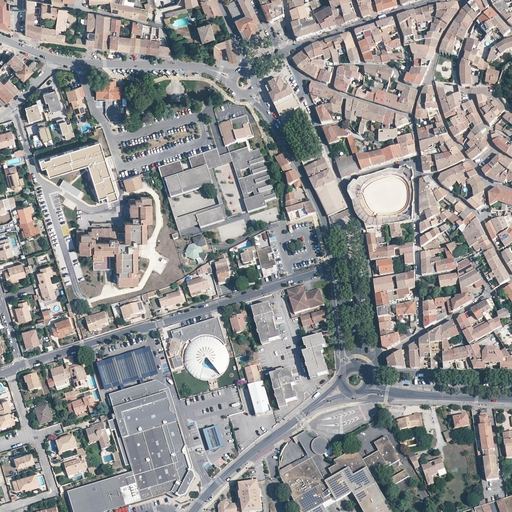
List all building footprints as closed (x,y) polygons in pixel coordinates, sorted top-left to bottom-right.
[(0,0),(0,26),(10,30),(9,0),(0,0)] [(25,20),(24,34),(32,36),(39,37),(40,26),(32,24),(33,1),(28,0),(22,0),(22,20),(25,20)] [(108,0),(109,2),(110,12),(115,13),(116,3),(113,2),(113,0),(108,0)] [(119,0),(119,4),(117,14),(137,18),(145,19),(145,18),(146,15),(144,14),(139,8),(122,4),(123,0),(119,0)] [(153,8),(150,0),(147,0),(148,3),(144,4),(146,11),(153,8)] [(200,3),(206,18),(220,14),(217,8),(213,0),(203,0),(201,1),(200,1),(200,3)] [(234,0),(225,4),(233,21),(245,15),(237,0),(234,0)] [(233,21),(241,37),(245,36),(246,37),(258,32),(257,30),(261,28),(258,22),(247,0),(237,0),(245,15),(233,21)] [(261,0),(259,1),(263,9),(273,6),(272,2),(274,2),(273,0),(261,0)] [(264,11),(270,23),(271,23),(274,22),(271,16),(283,11),(282,6),(281,0),(279,0),(274,2),(272,2),(273,6),(263,9),(264,11)] [(290,5),(291,13),(305,8),(304,6),(302,0),(288,0),(289,4),(289,5),(290,5)] [(318,6),(315,0),(313,1),(309,3),(311,7),(312,9),(318,6)] [(363,18),(378,14),(374,0),(372,0),(372,1),(371,1),(371,2),(372,5),(368,6),(368,7),(360,9),(360,12),(362,18),(363,18)] [(374,0),(378,14),(380,13),(384,12),(382,4),(380,0),(374,0)] [(382,4),(384,12),(386,11),(396,8),(397,7),(395,0),(388,0),(389,2),(382,4)] [(479,11),(482,15),(486,11),(484,6),(484,5),(483,3),(482,3),(480,0),(475,0),(473,2),(476,7),(479,11)] [(484,6),(486,11),(489,8),(485,0),(480,0),(482,3),(483,3),(484,5),(484,6)] [(335,21),(337,28),(341,26),(346,25),(346,24),(344,18),(341,7),(340,1),(330,4),(330,5),(331,8),(335,21)] [(469,6),(478,18),(482,15),(479,11),(476,7),(473,2),(470,5),(469,6)] [(507,5),(505,2),(501,3),(495,6),(493,6),(498,11),(498,12),(501,15),(509,11),(511,9),(511,3),(508,5),(507,5)] [(341,7),(344,18),(347,17),(355,15),(354,10),(352,4),(341,7)] [(41,10),(40,17),(55,19),(57,8),(53,8),(51,7),(50,12),(45,11),(46,6),(41,5),(41,6),(41,10)] [(314,16),(315,16),(331,8),(330,5),(314,14),(314,16)] [(436,19),(442,21),(445,17),(447,17),(448,12),(446,12),(445,6),(440,6),(439,6),(437,6),(429,8),(429,10),(430,14),(431,17),(431,18),(435,19),(436,19)] [(463,11),(474,22),(478,18),(469,6),(463,11)] [(54,28),(54,29),(65,31),(68,10),(57,8),(55,19),(54,28)] [(292,26),(297,41),(313,36),(313,35),(317,26),(319,28),(320,27),(318,21),(310,24),(309,20),(308,18),(306,13),(305,8),(291,13),(292,15),(294,24),(294,25),(293,25),(292,26)] [(320,27),(323,32),(331,30),(337,28),(335,21),(331,8),(315,16),(318,21),(320,27)] [(428,23),(432,22),(431,18),(431,17),(430,14),(429,10),(429,8),(424,9),(422,10),(423,16),(424,18),(426,23),(428,23)] [(511,9),(509,11),(501,15),(503,18),(504,18),(508,23),(511,19),(511,9)] [(416,16),(419,32),(427,30),(428,27),(428,23),(426,23),(424,18),(423,16),(422,10),(418,11),(415,13),(416,16)] [(478,21),(484,28),(498,18),(494,14),(491,10),(478,21)] [(271,16),(274,22),(285,17),(284,14),(283,11),(271,16)] [(463,24),(468,31),(468,30),(474,22),(463,11),(462,13),(460,15),(465,20),(463,24)] [(94,31),(95,13),(87,12),(86,30),(89,30),(89,32),(88,32),(87,32),(86,33),(86,34),(86,35),(86,36),(86,37),(87,37),(87,38),(88,38),(94,38),(94,31)] [(447,17),(452,20),(458,12),(448,12),(447,17)] [(110,17),(95,13),(94,31),(94,38),(94,46),(100,47),(107,48),(108,47),(110,17)] [(400,26),(402,31),(409,30),(415,29),(416,32),(419,32),(416,16),(415,13),(399,18),(398,18),(398,19),(400,26)] [(344,18),(346,24),(348,23),(357,20),(355,15),(347,17),(344,18)] [(457,20),(455,23),(461,27),(457,36),(456,38),(457,39),(463,41),(468,31),(463,24),(465,20),(460,15),(457,20)] [(110,17),(108,47),(115,49),(117,35),(119,19),(110,17)] [(444,23),(448,26),(450,23),(452,20),(447,17),(445,17),(442,21),(441,22),(444,23)] [(504,37),(504,38),(510,31),(507,28),(498,18),(484,28),(482,29),(486,34),(496,28),(504,37)] [(444,31),(444,32),(448,26),(444,23),(441,22),(442,21),(436,19),(435,19),(434,20),(436,21),(434,26),(438,28),(444,31)] [(392,20),(377,25),(378,30),(380,35),(386,33),(388,35),(395,30),(394,30),(395,29),(395,28),(395,27),(393,20),(392,20)] [(130,37),(128,50),(130,51),(133,51),(137,23),(131,22),(131,26),(130,37)] [(137,23),(133,51),(135,51),(138,52),(141,24),(137,23)] [(195,26),(200,42),(212,38),(207,23),(195,26)] [(449,33),(457,36),(461,27),(455,23),(450,31),(449,33)] [(141,24),(138,52),(143,52),(148,53),(150,39),(151,26),(141,24)] [(40,26),(39,37),(60,41),(63,38),(63,34),(54,33),(54,29),(54,28),(40,26)] [(313,35),(313,36),(317,34),(323,32),(320,27),(319,28),(317,26),(313,35)] [(432,34),(441,36),(442,34),(444,31),(438,28),(434,26),(433,26),(432,27),(431,34),(432,34)] [(404,36),(405,38),(413,37),(412,33),(416,32),(415,29),(409,30),(402,31),(404,36)] [(374,40),(376,45),(383,43),(380,35),(378,30),(371,32),(373,37),(373,39),(374,40)] [(398,35),(395,30),(388,35),(386,33),(380,35),(383,43),(385,47),(400,40),(399,37),(399,36),(398,35)] [(358,42),(359,44),(366,41),(373,39),(373,37),(371,32),(364,34),(357,37),(357,38),(358,42)] [(346,47),(347,53),(356,51),(350,35),(349,34),(343,36),(340,37),(342,40),(343,39),(345,45),(346,47)] [(433,41),(439,42),(440,39),(441,36),(432,34),(431,34),(428,34),(428,38),(420,38),(420,41),(423,41),(433,41)] [(445,39),(444,42),(454,46),(458,47),(460,44),(455,42),(456,41),(454,40),(455,38),(448,34),(445,39)] [(117,35),(115,49),(120,49),(128,50),(130,37),(117,35)] [(486,39),(496,49),(499,47),(498,45),(496,41),(495,41),(492,37),(491,35),(489,37),(488,36),(486,37),(485,38),(486,39)] [(423,48),(436,49),(437,47),(439,42),(433,41),(423,41),(420,41),(415,41),(415,38),(415,36),(413,37),(405,38),(404,47),(405,47),(410,46),(415,46),(423,47),(423,48)] [(336,38),(340,45),(343,44),(344,45),(345,45),(343,39),(342,40),(340,37),(336,38)] [(222,47),(223,53),(226,52),(225,50),(232,48),(232,46),(230,41),(229,38),(223,40),(225,46),(222,47)] [(335,48),(337,51),(342,49),(341,48),(343,47),(342,46),(341,46),(340,45),(336,38),(332,40),(335,48)] [(150,39),(148,53),(152,53),(157,54),(157,48),(158,40),(150,39)] [(361,51),(365,63),(374,64),(382,64),(381,58),(380,54),(376,55),(377,58),(373,59),(370,51),(372,51),(371,49),(377,47),(376,45),(374,40),(373,39),(366,41),(359,44),(361,51)] [(476,42),(468,39),(467,41),(470,42),(469,45),(468,47),(475,50),(477,51),(479,47),(475,45),(476,42)] [(484,62),(487,63),(489,58),(491,55),(492,51),(496,49),(486,39),(481,43),(481,44),(479,47),(477,51),(480,52),(477,58),(484,62)] [(212,43),(212,60),(218,61),(218,48),(222,47),(225,46),(223,40),(212,43)] [(327,45),(329,50),(335,48),(332,40),(331,40),(325,42),(326,45),(327,45)] [(386,51),(387,54),(392,54),(391,50),(395,49),(395,50),(401,48),(400,40),(385,47),(386,51)] [(487,63),(489,64),(508,51),(511,49),(511,40),(509,41),(504,43),(499,47),(496,49),(492,51),(491,55),(489,58),(487,63)] [(322,50),(323,53),(329,50),(327,45),(326,45),(325,42),(320,44),(319,44),(322,50)] [(441,49),(440,52),(453,56),(453,55),(458,57),(461,49),(458,47),(456,52),(453,52),(454,46),(444,42),(441,49)] [(315,60),(316,62),(322,62),(325,62),(323,53),(322,50),(319,44),(314,46),(313,47),(314,54),(315,60)] [(423,57),(433,58),(436,49),(423,48),(423,47),(415,46),(410,46),(412,53),(413,55),(414,55),(421,54),(424,54),(423,57)] [(311,61),(313,63),(316,62),(315,60),(314,54),(313,47),(308,49),(305,51),(307,56),(311,61)] [(472,56),(475,50),(468,47),(467,50),(465,50),(464,52),(466,53),(472,56)] [(226,52),(228,61),(236,62),(232,48),(225,50),(226,52)] [(334,64),(339,64),(337,51),(335,48),(329,50),(323,53),(325,62),(329,60),(330,63),(333,63),(334,64)] [(347,53),(350,64),(359,63),(360,62),(360,61),(359,59),(357,50),(356,51),(347,53)] [(323,67),(327,68),(328,62),(325,62),(322,62),(316,62),(313,63),(311,61),(307,56),(305,51),(301,54),(306,60),(308,61),(311,65),(312,65),(323,67)] [(381,58),(382,64),(386,64),(391,63),(387,54),(386,51),(382,53),(383,57),(381,58)] [(9,64),(16,70),(24,63),(17,56),(14,53),(13,53),(6,61),(9,64)] [(478,69),(482,71),(482,70),(484,62),(477,58),(472,56),(466,53),(464,60),(471,63),(473,64),(479,66),(478,68),(478,69)] [(319,70),(322,71),(323,67),(312,65),(311,65),(308,61),(306,60),(301,54),(298,56),(304,64),(306,62),(308,65),(310,67),(311,67),(313,68),(315,69),(319,70)] [(422,62),(431,63),(432,60),(433,58),(423,57),(424,54),(421,54),(414,55),(414,62),(422,62)] [(511,55),(501,60),(509,64),(511,62),(511,55)] [(295,63),(298,68),(304,64),(298,56),(293,60),(295,63)] [(470,63),(464,60),(463,59),(460,67),(460,76),(461,87),(470,87),(471,87),(471,76),(468,76),(468,70),(469,67),(470,63)] [(2,65),(0,66),(0,73),(9,64),(6,61),(5,61),(2,65)] [(14,72),(22,80),(36,66),(36,62),(34,61),(32,61),(27,66),(24,63),(16,70),(14,72)] [(300,69),(302,71),(308,65),(306,62),(304,64),(298,68),(300,69)] [(415,76),(424,78),(425,75),(428,70),(421,69),(422,62),(414,62),(411,62),(411,68),(412,69),(409,74),(414,77),(415,76)] [(485,82),(497,84),(499,72),(488,70),(489,64),(487,63),(484,62),(482,70),(487,71),(485,82)] [(304,72),(306,74),(309,71),(311,67),(310,67),(308,65),(302,71),(304,72)] [(310,76),(315,79),(319,70),(315,69),(313,68),(311,67),(309,71),(306,74),(310,76)] [(336,81),(349,86),(351,82),(354,80),(359,82),(359,79),(362,80),(361,82),(364,83),(364,78),(361,75),(357,75),(346,73),(344,73),(344,68),(342,68),(341,68),(340,69),(339,69),(339,70),(338,71),(336,81)] [(389,83),(390,79),(392,79),(393,72),(385,70),(365,68),(365,74),(376,79),(382,80),(389,83)] [(325,84),(327,84),(330,83),(332,75),(327,73),(326,73),(322,82),(325,84)] [(412,86),(419,87),(421,83),(424,78),(415,76),(414,77),(409,74),(407,74),(404,82),(405,83),(412,86)] [(266,87),(274,105),(294,96),(285,78),(281,80),(281,79),(269,84),(270,86),(266,87)] [(2,84),(13,95),(18,90),(7,79),(2,84)] [(96,86),(96,97),(120,97),(120,86),(114,86),(115,80),(102,80),(102,86),(96,86)] [(337,90),(346,94),(349,86),(336,81),(335,88),(335,89),(336,89),(336,90),(337,90)] [(312,83),(310,88),(308,88),(311,95),(318,97),(321,98),(322,94),(323,93),(325,89),(320,87),(317,86),(312,83)] [(0,105),(0,106),(5,102),(8,99),(13,95),(2,84),(0,85),(0,105)] [(397,90),(403,93),(405,88),(399,84),(397,90)] [(65,91),(68,101),(71,100),(76,118),(81,117),(80,113),(84,111),(80,96),(85,95),(82,86),(77,87),(68,90),(65,91)] [(419,103),(418,105),(426,106),(427,106),(427,104),(428,97),(435,97),(432,87),(427,88),(425,88),(423,91),(422,93),(422,95),(421,98),(419,101),(419,103)] [(367,101),(374,103),(377,95),(378,91),(371,88),(370,91),(373,92),(372,95),(367,93),(358,90),(356,97),(367,101)] [(401,99),(414,103),(416,97),(417,92),(411,90),(405,88),(403,93),(401,99)] [(43,93),(45,101),(47,101),(50,111),(59,108),(54,89),(43,93)] [(322,94),(321,98),(322,98),(327,100),(327,98),(326,98),(330,91),(327,90),(325,89),(323,93),(322,94)] [(443,111),(445,116),(451,112),(449,106),(446,99),(447,99),(445,95),(444,89),(437,89),(439,95),(440,100),(442,106),(443,111)] [(327,98),(327,100),(331,101),(332,100),(334,100),(336,94),(332,92),(330,91),(326,98),(327,98)] [(378,104),(383,106),(385,98),(386,94),(378,91),(377,95),(374,103),(378,104)] [(449,106),(451,112),(455,110),(462,106),(461,102),(459,93),(450,98),(447,99),(446,99),(449,106)] [(331,101),(330,106),(334,106),(335,107),(342,107),(344,98),(337,94),(336,94),(334,100),(332,100),(331,101)] [(383,106),(398,111),(400,105),(399,104),(401,99),(386,94),(385,98),(383,106)] [(299,125),(306,121),(294,96),(274,105),(280,116),(288,112),(290,117),(294,115),(299,125)] [(478,100),(479,105),(487,102),(486,97),(477,97),(478,100)] [(398,111),(411,114),(412,109),(414,103),(401,99),(399,104),(400,105),(398,111)] [(346,107),(346,111),(352,112),(354,102),(352,101),(347,101),(346,107)] [(488,107),(492,112),(496,109),(500,106),(498,104),(495,101),(491,104),(490,101),(487,102),(488,107)] [(455,110),(458,116),(465,112),(468,111),(468,110),(474,106),(473,104),(472,102),(468,103),(465,105),(462,106),(455,110)] [(480,108),(480,112),(488,107),(487,102),(479,105),(480,108)] [(26,112),(28,121),(41,117),(36,103),(31,105),(31,106),(26,108),(26,109),(27,111),(26,112)] [(359,103),(357,110),(363,111),(367,113),(369,106),(363,105),(359,103)] [(429,119),(429,120),(440,116),(439,113),(439,111),(438,110),(438,109),(436,103),(427,104),(427,106),(426,106),(426,112),(428,111),(429,119)] [(319,117),(322,124),(333,122),(329,114),(339,115),(341,115),(342,107),(335,107),(334,106),(330,106),(328,105),(327,106),(326,106),(325,106),(316,110),(317,112),(319,117)] [(416,117),(416,119),(422,119),(429,119),(428,111),(426,112),(426,106),(418,105),(417,107),(417,111),(417,113),(416,117)] [(360,126),(359,134),(363,135),(366,120),(372,122),(371,131),(373,131),(375,132),(376,131),(376,128),(376,127),(377,126),(377,125),(377,123),(378,118),(378,117),(378,116),(379,110),(369,106),(367,113),(363,111),(361,118),(362,119),(360,126)] [(468,111),(471,116),(473,115),(474,114),(477,113),(475,109),(474,106),(468,110),(468,111)] [(496,109),(501,114),(503,113),(505,111),(500,106),(496,109)] [(481,113),(484,118),(487,116),(492,112),(488,107),(480,112),(481,113)] [(487,116),(493,122),(497,119),(498,118),(501,114),(496,109),(492,112),(487,116)] [(361,118),(363,111),(357,110),(357,113),(352,112),(346,111),(346,112),(346,116),(346,118),(347,121),(350,121),(355,122),(356,117),(361,118)] [(378,118),(377,123),(383,124),(386,112),(382,111),(379,110),(378,116),(378,117),(378,118)] [(445,117),(446,119),(450,117),(452,121),(458,117),(458,116),(455,110),(451,112),(445,116),(445,117)] [(383,124),(383,125),(386,126),(386,129),(389,129),(389,128),(390,125),(392,114),(390,113),(386,112),(383,124)] [(462,124),(463,125),(468,120),(467,118),(467,117),(465,112),(458,116),(462,124)] [(472,127),(474,130),(474,129),(483,124),(480,119),(477,113),(474,114),(473,115),(471,116),(467,117),(467,118),(468,120),(471,125),(472,127)] [(511,116),(508,113),(503,118),(509,122),(511,118),(511,116)] [(396,115),(396,125),(397,129),(398,129),(409,124),(408,122),(407,120),(406,119),(405,118),(404,118),(403,117),(396,115)] [(426,128),(428,135),(434,133),(438,132),(445,129),(444,126),(443,124),(442,123),(442,121),(440,116),(429,120),(430,122),(431,122),(433,127),(426,128)] [(448,125),(450,129),(454,127),(455,129),(462,124),(458,116),(458,117),(452,121),(450,122),(447,123),(448,125)] [(489,126),(493,122),(487,116),(484,118),(489,126)] [(249,125),(248,122),(246,118),(231,123),(235,134),(244,131),(243,127),(249,125)] [(74,135),(70,123),(66,124),(65,120),(64,121),(61,122),(61,119),(56,120),(57,123),(58,123),(62,135),(64,134),(65,139),(70,138),(69,137),(74,135)] [(422,119),(424,129),(426,128),(433,127),(431,122),(430,122),(429,120),(429,119),(422,119)] [(451,132),(455,138),(456,139),(457,140),(458,141),(461,137),(459,135),(461,134),(469,128),(468,126),(471,125),(468,120),(463,125),(462,124),(455,129),(454,127),(450,129),(450,131),(451,132)] [(42,141),(52,138),(48,126),(45,127),(43,121),(37,123),(42,141)] [(221,126),(227,147),(237,144),(237,143),(248,139),(253,137),(249,125),(243,127),(244,131),(235,134),(231,123),(221,126)] [(467,144),(471,149),(476,145),(481,141),(485,139),(481,134),(486,129),(483,124),(474,129),(474,130),(467,138),(468,138),(471,141),(467,144)] [(353,129),(358,135),(359,135),(359,134),(360,126),(352,128),(353,129)] [(327,138),(330,146),(336,143),(339,142),(337,139),(345,138),(348,138),(350,136),(342,130),(338,128),(336,127),(324,129),(327,138)] [(419,139),(420,143),(430,140),(428,135),(426,128),(424,129),(418,130),(418,133),(419,136),(419,139)] [(393,131),(389,131),(382,131),(379,132),(379,141),(379,142),(380,142),(393,140),(394,139),(397,138),(398,129),(397,129),(393,131)] [(428,135),(430,140),(436,138),(436,139),(440,138),(445,136),(448,136),(447,133),(445,129),(438,132),(434,133),(428,135)] [(492,130),(491,132),(493,142),(501,137),(499,136),(498,135),(498,134),(497,134),(496,133),(495,133),(495,132),(494,132),(492,130)] [(0,134),(0,146),(14,143),(11,131),(0,134)] [(397,138),(399,146),(400,146),(401,150),(415,146),(414,141),(414,139),(413,137),(413,134),(397,138)] [(348,138),(354,156),(356,156),(359,155),(353,138),(350,136),(348,138)] [(450,139),(448,136),(445,136),(440,138),(436,139),(438,144),(440,147),(440,148),(446,145),(446,144),(452,141),(450,139)] [(501,137),(493,142),(495,144),(497,147),(504,139),(501,137)] [(420,143),(421,150),(428,147),(438,144),(436,139),(436,138),(430,140),(420,143)] [(504,139),(497,147),(498,148),(502,151),(507,154),(511,145),(505,140),(504,139)] [(43,158),(38,159),(41,167),(45,166),(47,174),(51,173),(51,175),(60,172),(60,170),(66,168),(67,170),(76,167),(75,165),(82,163),(82,165),(83,165),(89,170),(99,202),(115,198),(105,166),(107,166),(99,140),(94,142),(94,144),(88,145),(87,144),(78,146),(79,148),(73,150),(72,149),(63,152),(64,153),(57,155),(57,153),(49,156),(49,157),(44,159),(43,158)] [(456,147),(452,141),(446,144),(446,145),(440,148),(442,151),(450,150),(456,147)] [(476,145),(482,152),(484,151),(487,148),(487,147),(481,141),(476,145)] [(466,153),(469,158),(470,159),(471,159),(471,160),(472,160),(473,159),(474,159),(474,158),(482,152),(476,145),(471,149),(466,153)] [(382,151),(386,163),(395,161),(403,158),(401,150),(400,146),(399,146),(395,147),(382,151)] [(401,150),(403,158),(404,158),(416,155),(415,146),(401,150)] [(461,153),(456,147),(450,150),(451,152),(453,157),(461,153)] [(272,188),(270,182),(271,182),(270,178),(269,179),(267,173),(268,173),(267,169),(266,170),(264,164),(265,163),(264,160),(263,160),(260,151),(250,155),(248,149),(238,153),(241,161),(238,162),(241,173),(250,170),(253,177),(244,180),(249,196),(254,194),(256,199),(250,200),(253,212),(253,213),(268,209),(266,204),(277,200),(276,196),(274,197),(273,191),(274,191),(273,187),(272,188)] [(230,165),(233,164),(239,181),(236,182),(244,207),(231,211),(233,218),(253,212),(250,200),(249,196),(244,180),(241,173),(238,162),(241,161),(238,153),(220,158),(218,151),(204,155),(209,172),(211,171),(230,165)] [(386,163),(382,151),(379,152),(370,154),(374,167),(376,166),(386,163)] [(447,160),(451,166),(457,164),(459,163),(465,160),(461,153),(453,157),(447,160)] [(276,158),(282,168),(288,164),(283,154),(276,158)] [(374,167),(370,154),(368,154),(359,155),(356,156),(362,171),(366,169),(370,168),(372,167),(374,167)] [(204,155),(190,160),(194,174),(185,177),(181,163),(160,170),(169,198),(213,184),(209,172),(204,155)] [(499,155),(489,165),(493,170),(499,164),(506,169),(508,170),(511,163),(511,162),(506,160),(505,160),(504,159),(499,155)] [(362,171),(356,156),(354,156),(350,157),(347,158),(341,161),(336,163),(342,179),(356,173),(360,171),(362,171)] [(304,166),(325,216),(345,208),(325,158),(304,166)] [(423,165),(424,173),(431,172),(430,167),(437,166),(438,172),(446,169),(447,168),(448,168),(451,166),(447,160),(445,160),(436,163),(431,163),(423,165)] [(454,169),(459,179),(459,180),(467,176),(470,174),(469,172),(474,170),(471,166),(468,163),(454,169)] [(283,171),(286,175),(287,175),(293,173),(288,164),(282,168),(283,171)] [(493,170),(486,176),(489,178),(494,181),(499,176),(506,169),(499,164),(493,170)] [(211,171),(225,213),(244,207),(230,165),(211,171)] [(485,168),(482,171),(486,176),(493,170),(489,165),(485,168)] [(5,175),(9,188),(14,187),(15,190),(21,188),(20,185),(18,178),(14,166),(8,168),(9,173),(5,175)] [(414,174),(407,168),(400,169),(400,171),(390,170),(360,180),(358,184),(355,183),(350,191),(349,196),(364,223),(369,227),(378,229),(392,228),(401,227),(414,225),(413,207),(414,199),(414,193),(413,186),(412,181),(414,178),(414,174)] [(459,179),(454,169),(441,175),(438,181),(441,183),(443,185),(444,187),(451,191),(454,188),(452,187),(459,179)] [(501,177),(498,182),(501,183),(504,184),(505,183),(508,176),(510,171),(508,170),(506,169),(501,177)] [(467,176),(470,180),(478,176),(476,173),(475,172),(474,171),(474,170),(469,172),(470,174),(467,176)] [(302,185),(295,171),(293,173),(287,175),(288,179),(286,179),(286,186),(288,187),(294,183),(296,188),(302,185)] [(123,179),(127,190),(142,185),(138,174),(123,179)] [(459,180),(462,186),(469,183),(473,189),(474,198),(476,197),(478,196),(484,192),(483,183),(481,180),(478,176),(470,180),(467,176),(459,180)] [(433,192),(434,194),(441,190),(434,182),(429,177),(423,179),(430,190),(431,190),(433,192)] [(433,192),(431,190),(430,190),(423,179),(420,180),(420,186),(420,214),(425,212),(427,211),(438,208),(440,207),(438,203),(434,194),(433,192)] [(170,201),(214,187),(213,184),(169,198),(170,201)] [(489,194),(490,206),(498,202),(503,190),(497,188),(493,191),(489,194)] [(434,194),(438,203),(442,200),(450,207),(453,205),(445,198),(449,195),(444,192),(441,190),(434,194)] [(503,190),(498,202),(506,204),(511,206),(511,193),(509,192),(503,190)] [(475,208),(476,210),(484,206),(480,202),(485,197),(484,192),(478,196),(476,197),(474,198),(467,202),(475,208)] [(295,200),(292,193),(286,195),(286,202),(286,203),(295,200)] [(453,205),(456,207),(459,203),(456,200),(454,200),(449,195),(445,198),(453,205)] [(78,244),(78,253),(83,253),(88,253),(88,252),(92,252),(92,255),(92,262),(102,262),(102,253),(109,253),(112,253),(112,250),(114,250),(114,255),(114,270),(117,269),(117,284),(136,283),(136,274),(138,274),(138,271),(134,271),(134,269),(136,269),(136,249),(137,249),(137,241),(140,241),(145,241),(145,221),(150,221),(150,196),(140,197),(140,199),(134,199),(134,198),(128,198),(129,216),(131,216),(131,221),(129,221),(123,221),(123,232),(123,241),(116,241),(116,232),(116,230),(111,230),(111,227),(91,228),(91,230),(91,233),(88,233),(84,233),(79,234),(80,240),(78,240),(78,244)] [(299,205),(297,199),(295,200),(286,203),(286,208),(286,210),(299,205)] [(289,218),(291,221),(293,220),(291,217),(293,216),(292,212),(299,210),(301,218),(315,213),(316,213),(310,202),(286,210),(289,218)] [(458,219),(460,221),(463,224),(472,214),(467,210),(467,209),(459,203),(456,207),(455,208),(456,212),(461,215),(458,219)] [(18,220),(19,224),(31,220),(29,212),(27,206),(17,209),(18,213),(19,216),(20,219),(18,220)] [(342,210),(345,217),(350,214),(347,208),(342,210)] [(438,208),(427,211),(429,220),(432,219),(434,218),(436,217),(437,217),(439,216),(440,215),(438,208)] [(221,210),(197,218),(201,230),(225,222),(221,210)] [(439,216),(443,221),(447,219),(448,220),(453,215),(447,212),(440,215),(439,216)] [(458,229),(463,234),(469,226),(470,226),(477,219),(475,217),(472,214),(463,224),(460,221),(458,223),(457,224),(455,225),(458,229)] [(450,222),(454,226),(455,225),(457,224),(458,223),(460,221),(458,219),(453,215),(448,220),(450,222)] [(420,229),(421,233),(422,233),(431,228),(433,227),(438,225),(436,220),(437,219),(436,217),(434,218),(432,219),(427,221),(420,224),(420,229)] [(505,247),(509,245),(511,242),(511,239),(506,232),(509,229),(504,218),(492,221),(491,222),(499,237),(498,237),(505,247)] [(468,245),(470,248),(473,246),(478,243),(477,241),(485,237),(481,229),(477,219),(470,226),(469,226),(463,234),(468,245)] [(33,227),(31,220),(19,224),(21,227),(22,227),(23,230),(25,236),(35,233),(33,227)] [(485,225),(493,241),(498,237),(499,237),(491,222),(491,221),(485,225)] [(392,228),(393,240),(398,239),(398,240),(404,239),(403,234),(402,234),(401,227),(392,228)] [(421,243),(421,247),(423,246),(433,240),(433,239),(437,237),(440,234),(437,229),(436,230),(434,231),(431,232),(421,238),(421,243)] [(437,237),(441,242),(449,234),(447,230),(443,232),(440,234),(437,237)] [(201,246),(205,239),(204,235),(199,236),(196,243),(190,245),(187,251),(188,257),(194,260),(200,258),(205,261),(208,255),(203,252),(201,246)] [(368,242),(369,247),(376,245),(375,235),(367,236),(368,241),(368,242)] [(473,246),(476,252),(480,250),(480,248),(479,245),(483,244),(484,243),(488,241),(487,240),(485,237),(477,241),(478,243),(473,246)] [(0,257),(0,259),(12,256),(8,241),(7,238),(0,240),(0,257)] [(473,254),(474,256),(475,256),(478,254),(491,247),(489,244),(488,241),(484,243),(483,244),(479,245),(480,248),(480,250),(476,252),(473,254)] [(450,252),(453,256),(456,254),(460,252),(454,243),(453,243),(447,246),(447,248),(450,252)] [(380,249),(381,259),(388,258),(388,248),(388,244),(377,245),(377,249),(380,249)] [(388,248),(388,258),(404,256),(414,254),(413,244),(388,248)] [(370,254),(371,261),(381,259),(380,249),(377,249),(377,245),(376,245),(369,247),(370,254)] [(236,256),(239,267),(244,266),(244,265),(248,263),(247,260),(253,259),(254,261),(255,260),(255,258),(259,257),(257,251),(256,246),(243,250),(244,252),(245,252),(245,254),(236,256)] [(259,257),(262,269),(265,268),(273,266),(276,265),(274,259),(270,261),(268,254),(272,253),(271,247),(257,251),(259,257)] [(478,254),(480,257),(484,255),(493,250),(492,249),(491,247),(478,254)] [(503,258),(507,265),(511,262),(511,249),(511,248),(501,254),(502,258),(503,258)] [(422,257),(422,261),(432,260),(436,259),(435,254),(439,253),(439,250),(431,251),(430,252),(425,253),(422,253),(422,254),(422,257)] [(482,262),(484,266),(484,265),(488,263),(497,257),(494,252),(493,250),(484,255),(486,260),(482,262)] [(102,262),(92,262),(93,270),(109,269),(109,255),(109,253),(102,253),(102,262)] [(215,259),(216,264),(223,262),(225,261),(223,253),(215,259)] [(404,256),(405,265),(414,263),(414,254),(404,256)] [(484,274),(486,277),(503,267),(499,260),(497,257),(488,263),(492,270),(487,272),(484,274)] [(422,263),(422,265),(431,265),(432,265),(433,264),(436,264),(440,263),(441,273),(443,272),(441,262),(440,258),(436,259),(432,260),(422,261),(422,263)] [(441,262),(443,272),(458,270),(458,269),(460,268),(458,265),(454,260),(454,259),(450,260),(441,262)] [(377,262),(378,271),(380,271),(381,276),(393,273),(391,260),(377,262)] [(459,274),(460,279),(474,271),(468,261),(467,260),(458,265),(460,268),(458,269),(458,270),(459,274)] [(212,273),(209,262),(205,265),(197,270),(199,275),(207,273),(207,275),(212,273)] [(25,275),(22,263),(7,267),(8,271),(4,272),(6,280),(10,279),(17,277),(25,275)] [(422,269),(422,276),(437,273),(436,264),(433,264),(432,265),(431,265),(422,265),(422,269)] [(345,268),(347,277),(359,274),(357,265),(345,268)] [(217,273),(220,283),(226,281),(226,279),(230,278),(229,274),(230,273),(229,267),(224,268),(222,269),(221,266),(216,267),(218,273),(217,273)] [(486,277),(488,281),(491,280),(490,278),(495,276),(500,285),(507,281),(508,281),(509,278),(508,275),(503,267),(486,277)] [(37,272),(39,282),(38,283),(39,287),(51,283),(49,275),(52,274),(50,268),(40,271),(37,272)] [(405,275),(406,290),(409,289),(415,288),(415,280),(414,271),(408,272),(408,274),(405,275)] [(453,312),(463,307),(472,301),(466,288),(474,284),(481,280),(476,271),(475,271),(474,271),(460,279),(459,280),(460,284),(462,295),(455,297),(456,299),(452,301),(451,302),(453,312)] [(439,278),(440,287),(460,284),(459,280),(460,279),(459,274),(439,278)] [(405,275),(396,277),(398,291),(406,290),(405,275)] [(204,281),(203,277),(187,282),(190,292),(191,294),(191,296),(202,293),(201,291),(200,289),(206,287),(206,289),(210,288),(208,280),(204,281)] [(398,291),(396,277),(374,281),(375,287),(376,296),(397,292),(398,291)] [(474,284),(476,288),(483,284),(481,280),(474,284)] [(42,290),(45,299),(55,296),(51,283),(39,287),(40,291),(42,290)] [(303,286),(287,291),(295,314),(324,305),(319,289),(305,294),(303,286)] [(397,292),(398,300),(403,299),(404,298),(404,296),(408,296),(410,294),(409,289),(406,290),(397,292)] [(160,300),(162,307),(166,305),(182,300),(180,291),(166,295),(167,297),(160,300)] [(377,302),(378,310),(390,308),(396,307),(396,306),(399,306),(398,300),(397,292),(376,296),(377,302)] [(447,302),(449,313),(452,312),(453,312),(451,302),(452,301),(451,298),(443,299),(444,302),(447,302)] [(491,299),(486,301),(491,310),(492,310),(495,308),(493,302),(491,299)] [(15,308),(19,322),(30,319),(25,301),(18,303),(19,307),(15,308)] [(477,306),(482,315),(488,312),(491,310),(486,301),(481,303),(477,306)] [(121,308),(125,320),(131,318),(130,316),(137,314),(143,312),(140,302),(121,308)] [(396,307),(397,316),(416,315),(415,302),(406,304),(405,305),(399,306),(396,306),(396,307)] [(256,324),(257,328),(274,323),(273,319),(272,320),(270,315),(269,310),(270,310),(269,304),(254,308),(256,314),(254,314),(255,320),(256,324)] [(477,320),(478,321),(480,320),(482,319),(484,317),(482,315),(477,306),(471,310),(477,320)] [(378,314),(379,319),(390,317),(397,316),(396,307),(390,308),(378,310),(378,314)] [(498,318),(499,320),(510,316),(510,315),(507,308),(501,311),(497,313),(497,314),(498,318)] [(230,320),(233,331),(236,330),(237,333),(246,331),(244,321),(249,320),(246,309),(241,311),(242,315),(236,316),(237,318),(233,319),(230,320)] [(50,318),(48,310),(41,312),(44,320),(50,318)] [(300,318),(303,327),(327,320),(325,313),(324,311),(300,318)] [(424,322),(424,328),(425,329),(446,316),(446,312),(443,313),(437,315),(437,316),(424,318),(424,322)] [(484,317),(488,323),(493,321),(488,312),(482,315),(484,317)] [(86,318),(90,331),(99,328),(98,326),(100,325),(108,323),(105,313),(86,318)] [(457,320),(463,332),(472,328),(470,325),(469,324),(464,314),(460,316),(459,318),(457,320)] [(397,316),(390,317),(379,319),(380,325),(381,332),(381,334),(382,339),(394,336),(393,330),(398,329),(397,316)] [(488,323),(484,317),(482,319),(480,320),(478,321),(475,323),(473,324),(470,325),(472,328),(463,332),(470,344),(493,331),(488,323)] [(493,331),(502,327),(499,320),(498,318),(497,319),(493,321),(488,323),(493,331)] [(71,331),(68,319),(54,323),(55,326),(51,327),(54,336),(58,335),(65,333),(71,331)] [(170,356),(177,355),(178,354),(178,352),(179,351),(180,346),(181,344),(182,343),(181,341),(186,343),(190,341),(191,342),(189,345),(188,346),(186,350),(185,354),(184,357),(185,360),(185,365),(187,368),(188,371),(189,372),(190,373),(192,375),(195,377),(198,379),(203,380),(207,380),(210,380),(212,380),(217,378),(220,376),(224,372),(225,370),(226,369),(228,365),(229,363),(229,361),(229,356),(229,354),(228,352),(227,348),(226,347),(225,345),(226,344),(220,324),(219,325),(218,325),(218,323),(213,322),(214,319),(213,319),(177,331),(171,333),(173,339),(172,340),(169,349),(170,350),(170,351),(169,351),(169,353),(170,356)] [(448,323),(450,339),(459,335),(456,328),(453,322),(453,321),(452,321),(448,323)] [(257,328),(261,342),(269,340),(269,341),(278,339),(276,332),(274,323),(257,328)] [(442,327),(442,342),(447,340),(450,339),(448,323),(445,325),(442,327)] [(430,347),(430,354),(442,353),(443,350),(442,342),(442,327),(435,331),(429,335),(429,336),(430,345),(430,346),(430,347)] [(22,332),(26,346),(37,343),(33,329),(22,332)] [(404,331),(399,335),(400,343),(408,338),(404,331)] [(305,358),(310,376),(317,374),(318,376),(326,374),(324,367),(325,366),(322,353),(320,348),(322,347),(324,347),(322,342),(324,342),(322,335),(306,340),(308,347),(306,348),(307,351),(303,353),(305,358)] [(382,343),(383,348),(387,350),(400,343),(399,335),(394,336),(382,339),(382,343)] [(419,341),(420,359),(430,358),(430,354),(430,347),(430,346),(430,345),(429,336),(429,335),(424,338),(419,341)] [(442,342),(443,350),(450,348),(447,340),(442,342)] [(53,349),(50,341),(43,343),(46,351),(53,349)] [(409,347),(410,360),(411,369),(421,369),(420,363),(420,359),(419,341),(409,347)] [(471,347),(471,346),(468,348),(466,349),(469,358),(474,369),(479,370),(484,370),(486,370),(486,366),(501,366),(501,370),(511,370),(511,359),(506,350),(501,353),(497,348),(487,348),(483,355),(477,344),(471,347)] [(115,358),(97,364),(105,392),(123,386),(158,375),(154,364),(150,348),(115,358)] [(455,361),(454,351),(454,348),(451,349),(451,351),(442,353),(443,357),(443,359),(443,363),(444,369),(451,369),(450,363),(450,362),(455,361)] [(454,351),(455,361),(469,358),(466,349),(454,351)] [(406,369),(401,351),(398,353),(396,355),(395,356),(393,357),(387,361),(397,360),(402,360),(402,369),(406,369)] [(184,365),(180,356),(171,358),(175,368),(184,365)] [(245,368),(250,385),(261,382),(256,366),(261,364),(259,360),(248,363),(249,367),(245,368)] [(387,361),(389,369),(396,369),(402,369),(402,360),(397,360),(387,361)] [(80,366),(84,380),(87,379),(82,363),(70,366),(70,369),(80,366)] [(67,370),(69,378),(73,377),(75,385),(84,383),(84,380),(80,366),(70,369),(67,370)] [(47,381),(49,387),(55,385),(56,388),(67,385),(66,380),(69,378),(67,370),(64,371),(63,369),(52,373),(53,379),(47,381)] [(275,392),(279,407),(287,405),(286,402),(295,399),(293,392),(291,385),(293,384),(292,380),(293,380),(292,374),(290,374),(289,369),(272,374),(274,381),(272,381),(274,387),(275,392)] [(27,379),(30,389),(36,387),(36,389),(41,387),(37,372),(25,376),(26,380),(27,379)] [(171,412),(176,415),(168,388),(157,382),(110,395),(111,399),(158,384),(161,394),(167,393),(171,407),(170,409),(171,412)] [(248,386),(257,416),(271,412),(263,382),(261,382),(250,385),(248,386)] [(107,511),(172,492),(175,494),(181,497),(186,495),(196,478),(194,472),(191,471),(186,456),(184,455),(183,452),(184,450),(186,446),(176,415),(171,412),(170,409),(171,407),(167,393),(161,394),(158,384),(111,399),(116,415),(113,416),(114,420),(117,419),(131,465),(133,473),(123,475),(121,476),(68,492),(73,511),(107,511)] [(90,412),(92,418),(97,417),(95,412),(103,410),(101,402),(95,404),(93,399),(89,400),(88,398),(72,403),(76,414),(87,411),(87,409),(89,409),(90,412)] [(10,411),(7,400),(1,401),(2,403),(0,403),(0,414),(8,412),(10,411)] [(52,420),(46,400),(38,403),(39,407),(41,415),(38,416),(40,423),(52,420)] [(71,416),(76,414),(72,403),(67,404),(71,416)] [(0,425),(0,426),(7,424),(8,426),(14,424),(13,418),(9,419),(8,417),(10,416),(8,412),(0,414),(0,425)] [(397,420),(399,430),(417,426),(417,424),(422,423),(420,412),(414,414),(414,415),(409,416),(409,418),(397,420)] [(454,417),(456,426),(464,425),(465,426),(469,425),(467,415),(454,417)] [(491,423),(489,424),(488,416),(487,416),(481,417),(480,417),(481,424),(479,425),(481,438),(493,436),(491,423)] [(117,419),(114,420),(109,421),(111,431),(115,430),(126,467),(131,465),(117,419)] [(86,430),(90,442),(102,438),(105,449),(111,447),(103,423),(92,426),(93,428),(86,430)] [(208,451),(224,447),(218,425),(202,429),(208,451)] [(317,442),(317,441),(315,440),(314,439),(312,438),(309,435),(307,433),(305,430),(298,434),(311,456),(321,451),(320,451),(318,450),(317,449),(317,448),(316,447),(316,446),(316,444),(316,443),(317,442)] [(452,436),(449,430),(443,432),(446,439),(452,436)] [(511,431),(503,433),(504,440),(507,440),(509,457),(511,456),(511,431)] [(57,440),(60,451),(62,451),(77,447),(73,436),(57,440)] [(321,511),(323,504),(324,498),(332,493),(348,484),(352,492),(363,511),(392,511),(372,476),(384,469),(400,460),(386,436),(374,443),(379,451),(363,460),(360,454),(358,452),(353,455),(346,454),(338,458),(336,465),(332,467),(331,473),(333,477),(325,482),(313,461),(309,459),(293,469),(282,475),(282,478),(300,511),(321,511)] [(495,449),(493,436),(481,438),(483,451),(486,451),(486,454),(487,457),(493,456),(495,456),(494,449),(495,449)] [(102,438),(90,442),(91,444),(100,441),(102,450),(105,449),(102,438)] [(320,451),(321,451),(322,451),(324,451),(325,450),(326,449),(327,448),(327,446),(327,445),(327,443),(325,443),(325,442),(324,441),(322,440),(321,440),(320,440),(319,440),(318,441),(317,441),(317,442),(316,443),(316,444),(316,446),(316,447),(317,448),(317,449),(318,450),(320,451)] [(14,458),(17,467),(33,462),(30,454),(22,456),(14,458)] [(415,455),(408,457),(414,467),(418,465),(415,455)] [(293,469),(309,459),(308,456),(291,465),(293,469)] [(495,466),(493,456),(487,457),(484,457),(487,480),(499,478),(498,469),(495,469),(495,466)] [(438,470),(445,468),(441,457),(420,464),(428,484),(434,482),(431,475),(438,473),(438,470)] [(65,465),(68,474),(77,472),(77,474),(80,473),(79,471),(87,469),(84,461),(80,462),(80,460),(66,464),(65,465)] [(121,461),(117,462),(115,462),(112,467),(113,471),(123,468),(121,461)] [(282,475),(293,469),(291,465),(280,472),(279,473),(280,476),(282,475)] [(406,469),(387,480),(391,486),(410,476),(406,469)] [(36,484),(24,488),(25,491),(40,486),(36,474),(34,475),(36,484)] [(12,481),(15,490),(24,488),(36,484),(34,475),(12,481)] [(242,505),(236,506),(233,506),(230,507),(229,504),(225,502),(221,502),(218,506),(218,511),(242,511),(243,511),(249,510),(249,511),(253,511),(255,511),(255,509),(261,508),(260,496),(258,496),(258,494),(255,494),(255,490),(257,490),(256,482),(241,484),(242,492),(241,492),(242,499),(241,499),(242,505)] [(242,492),(241,484),(239,484),(236,487),(239,503),(229,504),(230,507),(233,506),(236,506),(242,505),(241,499),(242,499),(241,492),(242,492)] [(332,493),(324,498),(323,504),(334,498),(337,502),(342,499),(349,511),(357,511),(348,495),(352,492),(348,484),(332,493)] [(508,511),(504,498),(497,500),(500,511),(508,511)] [(492,511),(490,502),(486,504),(482,505),(484,511),(492,511)]
